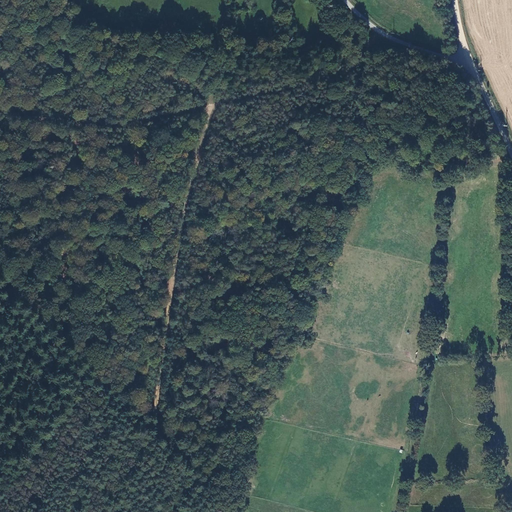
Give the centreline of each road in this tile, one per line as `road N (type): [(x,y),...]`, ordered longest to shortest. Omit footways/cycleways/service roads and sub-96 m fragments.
road 1 (track): [(0,108),(126,126),(421,49)]
road 2 (track): [(150,440),(176,252),(212,103)]
road 3 (track): [(15,302),(65,256),(122,231),(196,169)]
road 4 (track): [(0,287),(150,440)]
road 5 (unclassified): [(344,0),(397,40),(447,58),(466,55)]
